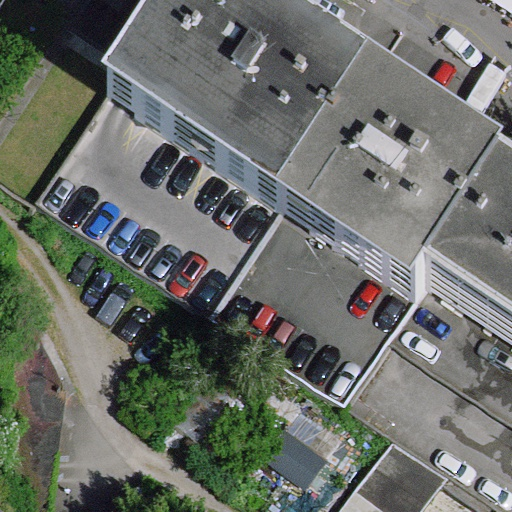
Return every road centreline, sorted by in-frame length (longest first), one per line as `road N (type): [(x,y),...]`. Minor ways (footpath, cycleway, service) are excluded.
road 1 (track): [(0,222),(43,263),(99,382),(81,511)]
road 2 (track): [(97,430),(214,511)]
